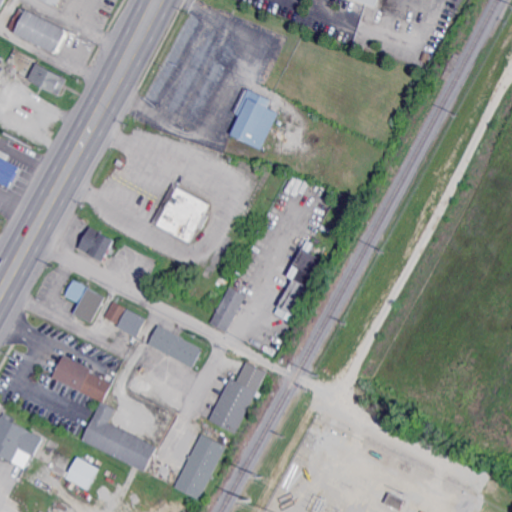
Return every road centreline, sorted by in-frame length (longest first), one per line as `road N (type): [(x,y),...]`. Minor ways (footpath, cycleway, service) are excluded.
road 1 (residential): [(30,241),(274,366)]
road 2 (primary): [(90,129),(0,296)]
road 3 (primary): [(90,129),(115,104),(170,0)]
road 4 (primary): [(143,0),(96,91),(90,129)]
